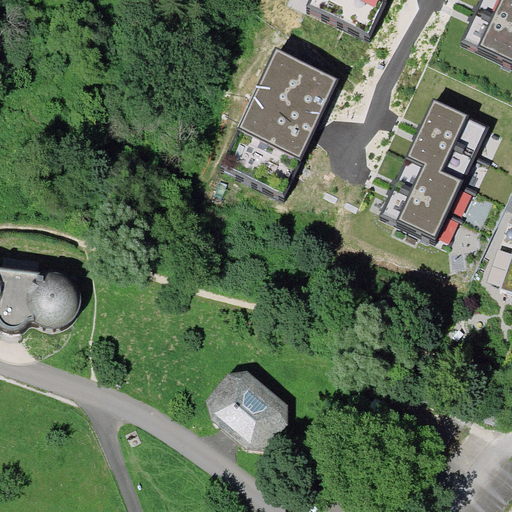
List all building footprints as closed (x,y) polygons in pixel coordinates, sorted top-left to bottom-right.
[(389,0),(312,0),(307,14),(370,43),(389,0)] [(511,0),(481,0),(461,46),(511,69),(511,0)] [(337,83),(275,55),(221,172),(283,201),(337,83)] [(380,220),(435,245),(488,132),(433,106),(380,220)] [(511,228),(491,293),(511,299),(511,228)] [(37,264),(0,260),(0,336),(4,339),(12,340),(18,338),(22,335),(26,331),(30,330),(34,330),(39,333),(46,335),(55,335),(62,332),(68,329),(72,324),(76,317),(78,307),(77,298),(73,292),(70,287),(65,283),(58,280),(51,279),(44,279),(37,282),(35,281),(37,264)] [(211,424),(219,431),(245,452),(262,453),(284,429),(282,412),(244,380),(226,383),(206,408),(211,424)]
